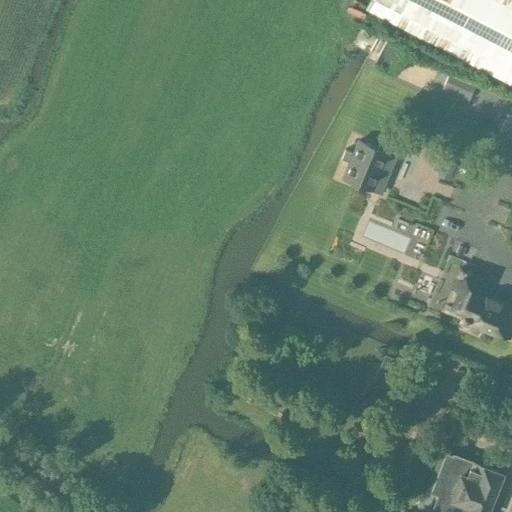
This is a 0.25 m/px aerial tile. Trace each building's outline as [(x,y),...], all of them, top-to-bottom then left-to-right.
[(511,0),(375,0),(511,69),(511,0)] [(386,41),(374,62),(388,70),(400,49),(386,41)] [(459,74),(422,58),(408,91),(445,107),(459,74)] [(345,149),(341,158),(350,162),(344,177),(372,188),(387,151),(359,140),(354,153),(345,149)] [(470,272),(453,311),(468,317),(464,326),(477,331),(480,324),(509,336),(511,327),(511,321),(507,320),(511,307),(511,305),(480,293),(486,279),(470,272)] [(385,354),(373,383),(382,387),(397,382),(405,361),(385,354)] [(291,368),(283,388),(292,392),(301,372),(291,368)] [(483,466),(483,467),(471,463),(453,457),(453,458),(442,454),(428,492),(438,496),(434,507),(447,511),(466,511),(469,511),(486,511),(501,473),(483,466)]
